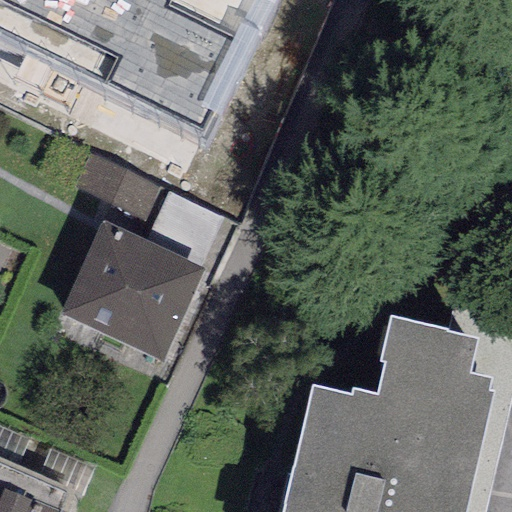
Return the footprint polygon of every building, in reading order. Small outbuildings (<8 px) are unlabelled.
[(275,0),(0,0),(0,40),(205,142),(275,0)] [(104,231),(61,324),(161,370),(204,278),(104,231)] [(511,287),(455,298),(446,348),(445,351),(477,359),(469,392),(491,398),(488,411),(493,412),(509,416),(511,399),(511,287)] [(446,348),(391,335),(380,381),(384,382),(377,414),(354,408),(352,415),(312,405),(286,511),(485,511),(509,416),(493,412),(488,411),(491,398),(469,392),(477,359),(445,351),(446,348)] [(0,468),(0,511),(69,511),(75,498),(0,468)]
